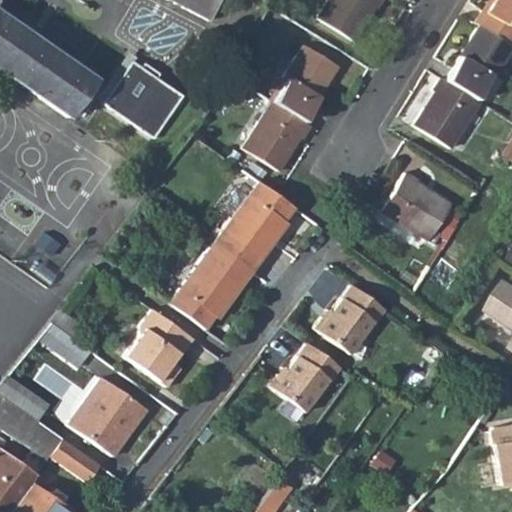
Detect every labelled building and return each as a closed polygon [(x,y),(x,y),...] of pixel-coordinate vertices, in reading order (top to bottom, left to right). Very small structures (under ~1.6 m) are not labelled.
[(0,0),(0,77),(60,120),(86,83),(0,21),(0,0),(169,0),(208,20),(218,0),(0,0)] [(352,21),(362,4),(369,8),(374,0),(321,0),(321,1),(309,20),(346,43),(358,25),(352,21)] [(473,25),(507,46),(511,38),(511,0),(487,0),(479,13),(476,11),(468,23),(473,25)] [(457,65),(450,62),(440,81),(473,102),(477,104),(511,49),(507,46),(473,25),(463,41),(469,45),(457,65)] [(299,29),(291,44),(319,61),(327,46),(299,29)] [(291,44),(287,42),(255,96),(261,100),(294,120),(310,94),(305,91),(315,73),(320,76),(327,66),(319,61),(291,44)] [(98,110),(123,65),(94,107),(98,110)] [(173,104),(174,101),(149,83),(152,79),(137,68),(134,72),(123,65),(98,110),(144,143),(146,141),(173,104)] [(436,78),(428,91),(432,94),(420,113),(416,111),(404,130),(441,153),(473,102),(440,81),(436,78)] [(285,136),(293,141),(303,125),(294,120),(261,100),(233,148),(268,170),(277,157),(274,155),(285,136)] [(149,143),(176,106),(173,104),(146,141),(149,143)] [(511,133),(497,158),(511,167),(511,133)] [(408,192),(413,185),(399,176),(375,214),(426,246),(447,212),(428,200),(427,204),(408,192)] [(257,182),(211,243),(249,270),(269,243),(265,240),(291,206),(274,195),(257,182)] [(211,243),(165,304),(198,327),(208,314),(222,296),(227,300),(249,270),(211,243)] [(511,288),(505,284),(485,315),(511,332),(511,342),(508,348),(511,350),(511,288)] [(373,324),(383,310),(349,285),(326,317),(320,317),(312,329),(348,355),(371,322),(373,324)] [(208,314),(214,318),(227,300),(222,296),(208,314)] [(187,337),(146,309),(134,325),(134,337),(120,358),(161,388),(173,369),(165,363),(171,354),(173,356),(187,337)] [(52,310),(43,322),(63,336),(72,324),(52,310)] [(43,322),(31,338),(64,361),(75,345),(63,336),(43,322)] [(341,369),(306,344),(286,371),(283,376),(277,375),(269,387),(305,414),(329,382),(330,383),(341,369)] [(144,413),(99,382),(65,425),(108,456),(132,425),(134,426),(144,413)] [(55,423),(0,384),(0,400),(47,434),(55,423)] [(47,434),(0,400),(0,433),(27,453),(39,461),(55,440),(47,434)] [(134,426),(132,425),(108,456),(110,458),(134,426)] [(511,425),(490,428),(484,433),(493,485),(511,481),(511,425)] [(18,464),(0,450),(0,511),(2,511),(23,483),(31,473),(18,464)] [(31,473),(39,461),(27,453),(18,464),(31,473)] [(38,493),(23,483),(2,511),(66,511),(53,503),(57,497),(42,486),(38,493)] [(274,484),(253,511),(270,511),(273,509),(266,504),(270,500),(276,504),(285,492),(274,484)]
